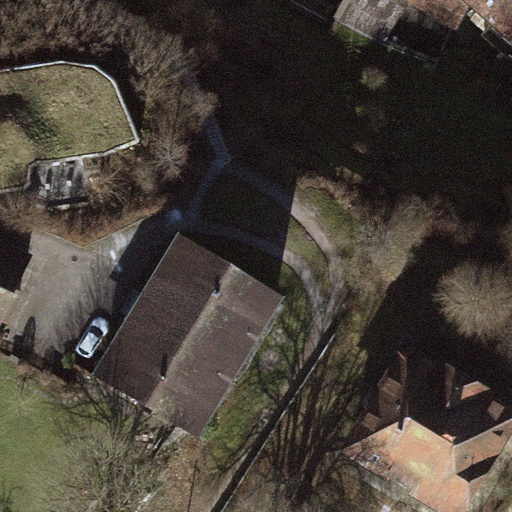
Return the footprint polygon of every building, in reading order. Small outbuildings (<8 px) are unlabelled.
[(339,0),(330,16),(381,46),(406,0),(407,0),(445,22),(456,0),(339,0)] [(511,0),(465,0),(507,37),(511,40),(511,0)] [(0,186),(17,187),(25,181),(27,165),(30,162),(100,153),(131,141),(133,140),(134,138),(134,135),(134,133),(107,76),(88,62),(55,57),(0,65),(0,186)] [(271,298),(175,240),(94,372),(190,430),(271,298)] [(0,300),(21,258),(0,247),(0,300)] [(430,369),(401,352),(343,447),(448,510),(481,455),(482,455),(506,415),(476,397),(478,394),(468,388),(464,378),(453,371),(442,372),(432,366),(430,369)]
